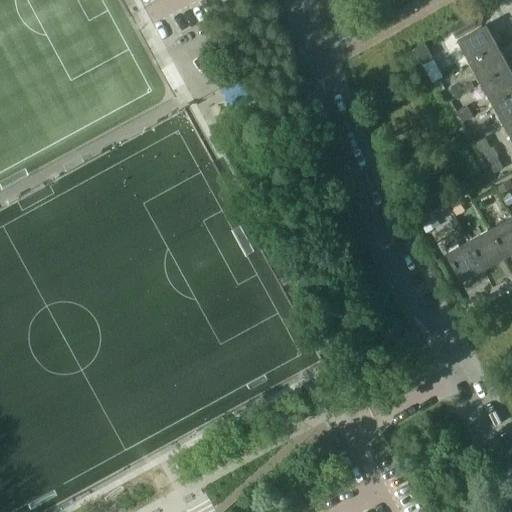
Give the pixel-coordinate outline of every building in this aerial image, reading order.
[(200,0),(186,0),(152,16),(163,42),(210,21),(200,0)] [(479,28),(474,19),(452,30),(457,40),(479,28)] [(498,47),(486,25),(458,40),(470,63),(498,47)] [(424,43),(413,49),(421,63),(432,57),(424,43)] [(510,69),(498,47),(470,63),(482,85),(510,69)] [(511,95),(511,72),(510,69),(482,85),(494,106),(511,95)] [(440,79),(434,82),(438,92),(445,89),(440,79)] [(511,95),(494,106),(506,128),(511,124),(511,95)] [(468,105),(457,112),(463,123),(474,116),(468,105)] [(485,139),(476,143),(481,153),(483,152),(490,148),(485,139)] [(490,148),(483,152),(488,162),(497,157),(498,156),(493,146),(490,148)] [(497,157),(488,162),(494,173),(503,168),(497,157)] [(511,183),(510,180),(497,187),(501,195),(511,188),(511,183)] [(511,197),(510,193),(503,197),(507,206),(511,203),(511,197)] [(459,200),(450,204),(456,216),(465,211),(459,200)] [(434,215),(420,222),(426,232),(439,225),(434,215)] [(511,219),(511,218),(489,230),(504,259),(511,254),(511,219)] [(489,230),(468,242),(484,270),(504,259),(489,230)] [(447,253),(462,282),(484,270),(468,242),(447,253)] [(420,511),(401,477),(383,487),(396,511),(420,511)] [(375,511),(371,502),(351,511),(375,511)]
